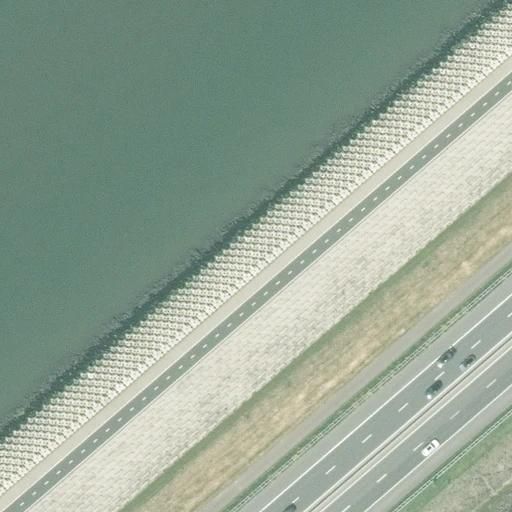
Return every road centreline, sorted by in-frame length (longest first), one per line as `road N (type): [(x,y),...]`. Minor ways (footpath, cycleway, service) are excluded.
road 1 (motorway): [(511,314),(283,511)]
road 2 (motorway): [(344,511),(511,367)]
